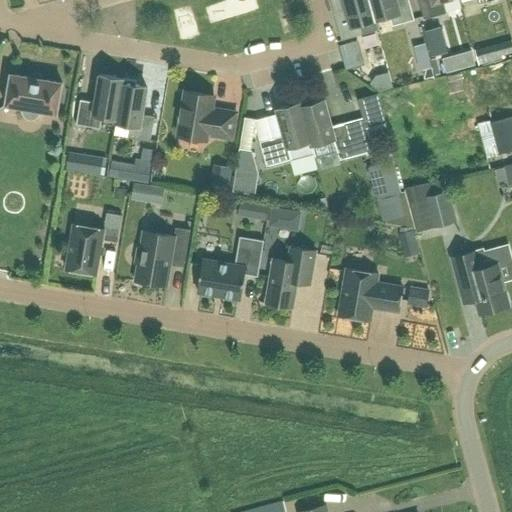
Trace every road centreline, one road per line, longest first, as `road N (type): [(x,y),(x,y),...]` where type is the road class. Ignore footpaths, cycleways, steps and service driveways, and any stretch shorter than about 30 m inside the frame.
road 1 (residential): [(470,371),(0,290)]
road 2 (residential): [(316,0),(326,41),(246,66),(1,21)]
road 3 (unclassified): [(488,511),(462,408),(470,371)]
